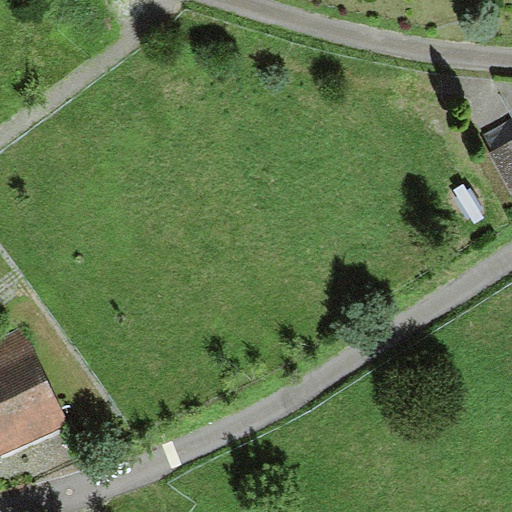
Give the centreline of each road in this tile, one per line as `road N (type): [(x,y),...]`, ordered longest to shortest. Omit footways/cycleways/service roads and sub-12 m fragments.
road 1 (residential): [(10,511),(223,427),(511,256)]
road 2 (residential): [(206,0),(290,27),(511,63)]
